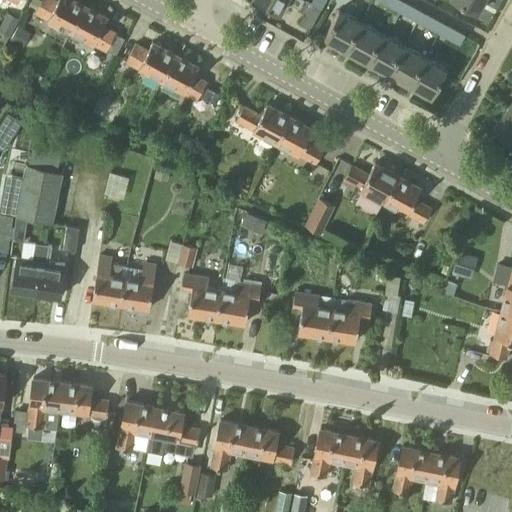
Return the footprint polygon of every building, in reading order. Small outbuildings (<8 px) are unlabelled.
[(40,0),(34,11),(71,31),(85,4),(78,0),(40,0)] [(257,0),(281,12),(288,0),(299,6),(302,0),(257,0)] [(379,0),(396,9),(401,0),(379,0)] [(404,0),(401,0),(396,9),(418,21),(424,10),(404,0)] [(457,0),(479,12),(485,0),(457,0)] [(311,2),(299,23),(310,30),(322,7),(311,1),(311,2)] [(108,16),(85,4),(71,31),(94,43),(106,50),(107,49),(116,54),(125,37),(116,32),(117,30),(104,23),(108,16)] [(347,48),(362,21),(340,9),(325,37),(347,48)] [(424,10),(418,21),(440,33),(446,22),(424,10)] [(0,31),(10,36),(20,18),(7,12),(0,25),(0,31)] [(368,60),(384,32),(362,21),(347,48),(368,60)] [(466,33),(446,22),(440,33),(460,44),(466,33)] [(18,24),(11,39),(24,46),(31,31),(18,24)] [(390,72),(405,44),(384,32),(368,60),(390,72)] [(176,53),(153,41),(149,49),(135,42),(126,60),(139,67),(139,68),(162,80),(176,53)] [(412,84),(427,56),(405,44),(390,72),(412,84)] [(198,98),(208,81),(195,74),(199,65),(176,53),(162,80),(185,92),(186,92),(198,98)] [(433,96),(449,68),(427,56),(412,84),(433,96)] [(95,109),(117,119),(125,103),(104,92),(95,109)] [(291,115),(268,103),(262,114),(245,105),(237,120),(254,129),(277,141),(291,115)] [(511,108),(510,107),(495,131),(511,142),(511,108)] [(8,112),(0,124),(0,150),(4,152),(23,122),(8,112)] [(317,162),(324,148),(308,140),(314,128),(291,115),(277,141),(300,154),(317,162)] [(26,163),(21,188),(58,196),(63,171),(58,170),(61,153),(33,146),(29,164),(26,163)] [(398,174),(376,162),(370,173),(353,164),(346,178),(363,187),(385,199),(398,174)] [(157,166),(154,177),(167,181),(170,170),(157,166)] [(110,170),(106,193),(128,197),(132,174),(110,170)] [(425,221),(433,207),(416,198),(422,187),(398,174),(385,199),(409,212),(425,221)] [(239,178),(235,186),(247,191),(250,182),(239,178)] [(56,209),(58,196),(21,188),(18,201),(56,209)] [(321,232),(335,204),(319,196),(305,223),(321,232)] [(53,222),(56,209),(18,201),(15,215),(28,217),(53,222)] [(13,214),(0,212),(0,249),(8,251),(13,214)] [(24,240),(24,239),(28,217),(15,215),(13,238),(24,240)] [(79,226),(67,224),(63,247),(63,249),(76,250),(76,251),(79,226)] [(36,241),(24,239),(24,240),(21,256),(20,256),(15,288),(38,291),(42,260),(44,243),(36,242),(36,241)] [(180,258),(193,262),(198,242),(185,239),(180,258)] [(52,245),(44,243),(42,260),(38,291),(63,295),(68,263),(49,261),(52,245)] [(459,250),(453,271),(465,275),(472,254),(459,250)] [(127,276),(125,275),(126,266),(112,264),(114,256),(101,254),(94,298),(123,303),(127,276)] [(151,308),(158,263),(146,261),(144,278),(127,276),(123,303),(151,308)] [(511,269),(508,284),(502,310),(511,312),(511,269)] [(186,273),(183,287),(192,289),(189,313),(217,317),(223,278),(210,276),(186,273)] [(223,278),(217,317),(246,322),(250,298),(259,299),(261,285),(238,281),(239,280),(224,277),(223,278)] [(317,302),(319,294),(296,291),(294,305),(303,306),(299,331),(328,335),(333,305),(317,302)] [(405,298),(402,314),(412,315),(415,300),(405,298)] [(333,305),(328,335),(357,340),(361,316),(370,318),(372,302),(350,299),(349,307),(333,305)] [(495,335),(490,354),(505,358),(510,339),(511,339),(511,312),(502,310),(495,335)] [(4,404),(8,372),(0,370),(0,425),(3,403),(4,404)] [(35,376),(29,424),(44,425),(58,427),(60,411),(61,408),(64,379),(35,376)] [(61,408),(60,411),(107,417),(109,399),(92,397),(93,382),(64,379),(61,408)] [(150,433),(156,404),(128,398),(118,446),(134,449),(138,430),(150,433)] [(198,442),(201,427),(183,423),(186,410),(156,404),(150,433),(180,439),(198,442)] [(245,452),(251,423),(222,417),(213,465),(228,468),(232,449),(245,452)] [(245,452),(274,458),(274,457),(293,461),(296,446),(277,442),(280,429),(251,423),(245,452)] [(321,428),(311,472),(325,476),(329,460),(343,463),(349,434),(321,428)] [(349,434),(343,463),(357,466),(353,481),(368,485),(377,440),(349,434)] [(403,445),(393,490),(407,493),(411,478),(425,481),(431,451),(403,445)] [(431,451),(425,481),(440,484),(437,499),(450,502),(459,457),(431,451)] [(0,476),(5,477),(8,455),(0,453),(0,476)] [(106,459),(104,468),(111,470),(113,461),(106,459)] [(185,461),(179,490),(180,490),(191,492),(194,493),(200,464),(185,461)] [(212,495),(216,474),(201,471),(197,496),(207,498),(208,494),(212,495)] [(41,482),(31,485),(33,492),(43,490),(41,482)] [(54,486),(50,497),(63,502),(67,490),(54,486)] [(288,511),(293,491),(279,489),(274,511),(288,511)] [(189,503),(191,492),(180,490),(178,501),(189,503)] [(291,511),(304,511),(308,494),(295,492),(291,511)] [(102,497),(99,511),(112,511),(115,499),(102,497)]
